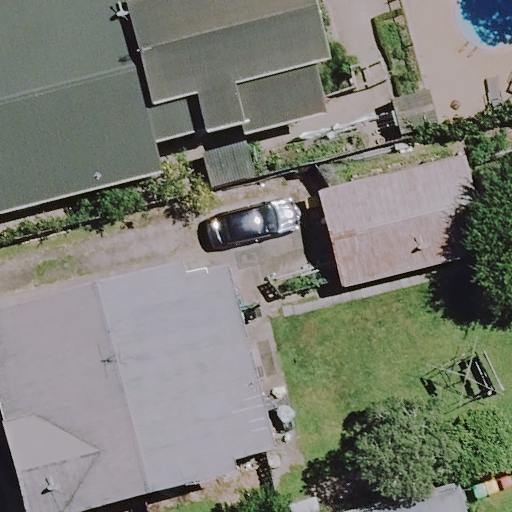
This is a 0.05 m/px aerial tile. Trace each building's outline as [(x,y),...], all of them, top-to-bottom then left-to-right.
[(294,91),(271,0),(4,0),(0,1),(0,225),(154,188),(140,128),(294,91)] [(495,130),(479,7),(368,22),(383,144),(495,130)] [(511,217),(511,150),(309,195),(331,296),(482,263),(474,226),(511,217)] [(115,511),(268,476),(218,266),(0,318),(0,442),(16,511),(115,511)] [(453,511),(452,502),(401,511),(453,511)]
